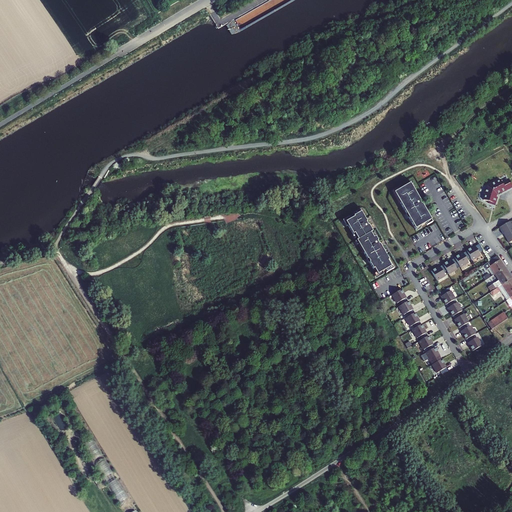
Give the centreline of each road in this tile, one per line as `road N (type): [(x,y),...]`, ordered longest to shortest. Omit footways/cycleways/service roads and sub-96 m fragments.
road 1 (residential): [(468,372),(408,268),(481,224),(511,268)]
road 2 (unclassified): [(257,511),(468,372)]
